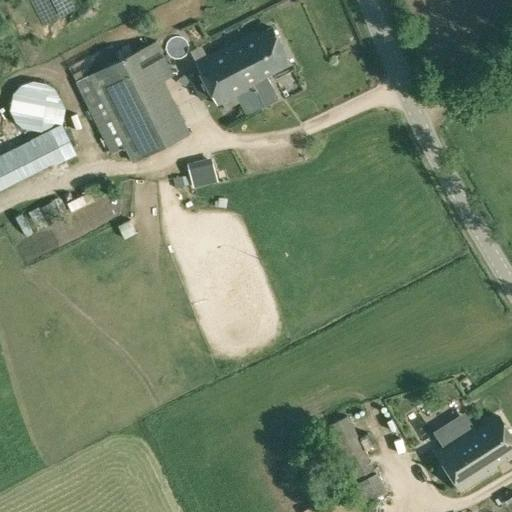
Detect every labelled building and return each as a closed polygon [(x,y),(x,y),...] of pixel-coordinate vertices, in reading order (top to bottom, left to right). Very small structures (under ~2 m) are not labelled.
[(191,50),(217,104),(222,102),(225,108),(240,101),(247,115),(279,99),(267,75),(291,64),(273,28),(258,35),(256,32),(207,56),(202,44),(191,50)] [(77,82),(92,111),(110,148),(124,141),(134,161),(188,135),(168,95),(182,89),(159,42),(77,82)] [(51,121),(55,116),(57,110),(58,103),(57,97),(54,91),(50,86),(44,83),(38,81),(32,81),(26,83),(20,87),(16,92),(14,98),(13,104),(14,111),(17,117),(21,121),(27,125),(33,126),(39,126),(45,124),(51,121)] [(0,156),(0,196),(68,162),(50,131),(0,156)] [(189,171),(190,175),(192,179),(196,181),(200,182),(204,182),(209,180),(211,177),(213,174),(214,171),(214,167),(212,163),(207,160),(203,159),(198,159),(194,161),(191,164),(189,167),(189,171)] [(100,162),(78,163),(79,174),(100,173),(100,162)] [(30,214),(39,231),(64,219),(55,201),(30,214)] [(436,451),(462,491),(499,467),(496,464),(511,453),(511,435),(499,415),(475,431),(473,427),(436,451)] [(320,431),(348,487),(377,472),(348,416),(320,431)] [(377,472),(348,487),(358,506),(387,490),(377,472)] [(511,501),(511,490),(502,496),(507,504),(511,501)]
